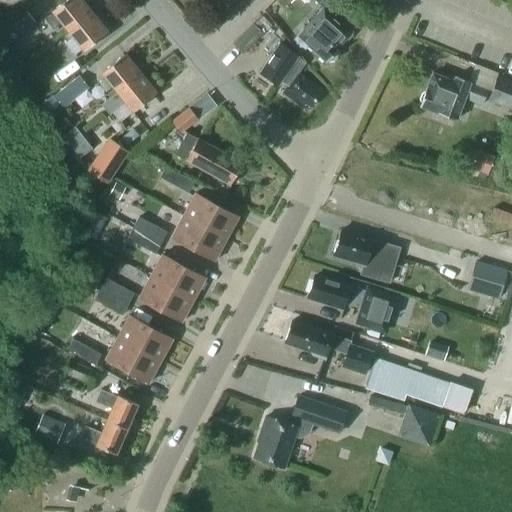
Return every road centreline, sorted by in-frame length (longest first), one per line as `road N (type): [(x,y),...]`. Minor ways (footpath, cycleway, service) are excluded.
road 1 (unclassified): [(146,511),(320,164)]
road 2 (unclassified): [(320,164),(267,134),(152,0)]
road 3 (unclassified): [(320,164),(399,0)]
